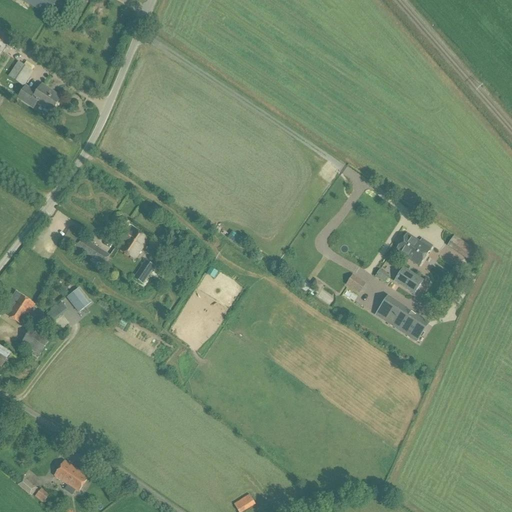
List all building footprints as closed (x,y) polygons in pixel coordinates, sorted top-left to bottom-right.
[(19,0),(25,3),(50,17),(58,0),(19,0)] [(19,63),(9,77),(25,88),(35,73),(27,68),(19,63)] [(26,87),(18,99),(34,109),(37,104),(52,113),(54,111),(61,99),(62,98),(42,86),(37,94),(26,87)] [(70,230),(64,239),(104,266),(110,257),(70,230)] [(127,240),(121,250),(136,260),(149,240),(134,230),(132,233),(128,231),(123,238),(127,240)] [(455,237),(449,247),(472,261),(478,253),(455,237)] [(407,238),(397,255),(420,270),(433,250),(422,243),(419,248),(414,245),(415,243),(407,238)] [(37,285),(49,268),(27,251),(14,269),(37,285)] [(449,260),(442,266),(449,274),(456,268),(449,260)] [(146,261),(134,279),(145,285),(156,267),(146,261)] [(385,283),(389,277),(380,271),(376,277),(385,283)] [(404,272),(396,285),(415,298),(423,284),(404,272)] [(358,294),(364,285),(351,277),(346,286),(358,294)] [(319,293),(324,286),(316,281),(312,287),(319,293)] [(90,304),(79,290),(67,299),(79,313),(90,304)] [(18,293),(4,314),(22,325),(35,306),(25,299),(26,298),(18,293)] [(413,317),(386,300),(375,317),(416,343),(421,335),(407,327),(413,317)] [(56,308),(46,316),(54,324),(62,317),(56,308)] [(33,329),(23,344),(41,357),(51,341),(33,329)] [(0,346),(0,373),(13,354),(0,346)] [(65,464),(55,479),(79,495),(89,480),(65,464)] [(23,477),(17,484),(19,486),(18,487),(31,497),(31,496),(32,497),(38,490),(36,489),(37,488),(25,478),(24,479),(23,477)] [(41,491),(36,498),(43,504),(49,497),(41,491)] [(251,496),(236,505),(239,511),(245,511),(257,505),(251,496)]
